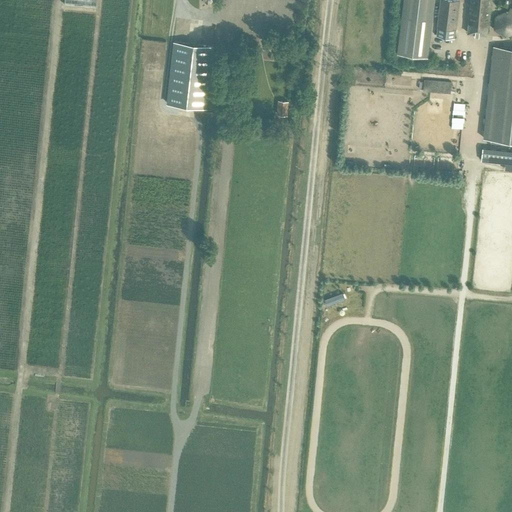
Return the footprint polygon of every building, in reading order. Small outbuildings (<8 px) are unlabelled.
[(434,0),(403,0),(397,53),(427,57),(434,0)] [(438,22),(437,36),(454,38),(456,29),(459,0),(458,0),(440,0),(438,22)] [(470,0),(467,34),(486,36),(487,24),(488,24),(490,0),(470,0)] [(496,16),(495,28),(505,35),(511,31),(511,14),(507,11),(496,16)] [(174,42),(167,103),(207,107),(213,51),(214,47),(174,42)] [(511,47),(493,46),(483,138),(511,140),(511,47)] [(424,80),(424,89),(450,92),(451,82),(424,80)] [(286,115),(287,102),(278,101),(277,114),(286,115)] [(481,160),(511,163),(511,151),(482,148),(481,160)] [(343,293),(325,300),(328,306),(346,299),(343,293)]
